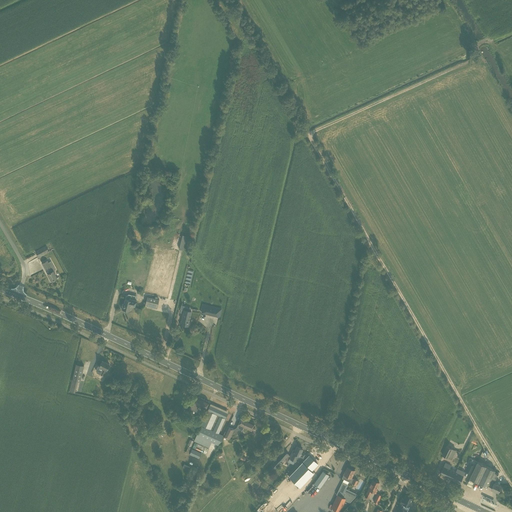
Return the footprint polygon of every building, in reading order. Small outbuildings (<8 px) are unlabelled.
[(35,251),(38,257),(49,251),(45,245),(35,251)] [(42,263),(51,281),(57,278),(53,271),(55,269),(51,261),(48,263),(47,260),(42,263)] [(147,297),(145,306),(156,309),(157,309),(159,299),(147,296),(147,297)] [(122,309),(128,311),(129,306),(131,306),(134,307),(136,300),(131,299),(131,300),(125,298),(124,304),(123,303),(122,304),(122,306),(122,309)] [(221,309),(203,304),(201,310),(207,311),(206,313),(219,317),(221,309)] [(184,310),(180,324),(189,326),(190,322),(189,322),(191,310),(186,309),(187,306),(181,305),(180,309),(184,310)] [(97,372),(103,376),(106,370),(109,364),(102,360),(99,367),(98,366),(96,370),(97,372)] [(76,364),(72,379),(77,380),(80,381),(84,365),(76,364)] [(194,400),(189,411),(190,412),(191,412),(192,409),(196,411),(197,410),(199,406),(205,409),(206,406),(208,401),(196,395),(194,400)] [(194,440),(209,447),(211,441),(218,445),(223,436),(218,433),(227,413),(210,405),(207,411),(194,440)] [(241,417),(236,427),(243,430),(244,427),(251,430),(254,423),(241,417)] [(228,426),(223,436),(229,439),(234,429),(228,426)] [(195,442),(192,448),(206,454),(209,448),(195,442)] [(293,449),(288,461),(293,463),(294,460),(295,461),(297,455),(299,456),(303,458),(305,454),(301,452),(302,449),(297,446),(295,450),(293,449)] [(442,455),(452,459),(456,450),(447,446),(442,455)] [(284,450),(274,461),(276,463),(278,461),(280,463),(281,461),(282,460),(288,454),(284,450)] [(309,455),(289,476),(300,487),(313,473),(311,471),(318,464),(309,455)] [(470,479),(487,487),(492,477),(496,479),(499,474),(495,472),(495,470),(478,462),(474,469),(472,474),(470,479)] [(440,473),(452,479),(456,472),(449,469),(451,465),(445,463),(440,473)] [(469,463),(465,471),(471,474),(475,465),(469,463)] [(193,466),(186,481),(191,484),(198,468),(193,466)] [(347,467),(342,478),(356,485),(358,480),(353,478),(353,479),(351,477),(354,470),(347,467)] [(456,472),(452,479),(460,483),(464,475),(456,472)] [(491,489),(499,492),(502,486),(495,482),(496,479),(492,477),(487,487),(488,487),(488,486),(492,487),(491,489)] [(365,498),(367,499),(368,498),(371,491),(375,493),(377,490),(375,489),(379,482),(373,479),(371,483),(369,486),(369,487),(365,497),(365,498)] [(285,491),(290,487),(285,482),(280,486),(285,491)] [(395,511),(405,511),(406,510),(402,508),(403,504),(408,506),(412,497),(405,494),(403,498),(401,497),(399,502),(400,502),(395,511)] [(331,508),(339,511),(345,499),(337,495),(332,505),(331,507),(331,508)] [(290,511),(296,505),(294,503),(285,511),(290,511)]
